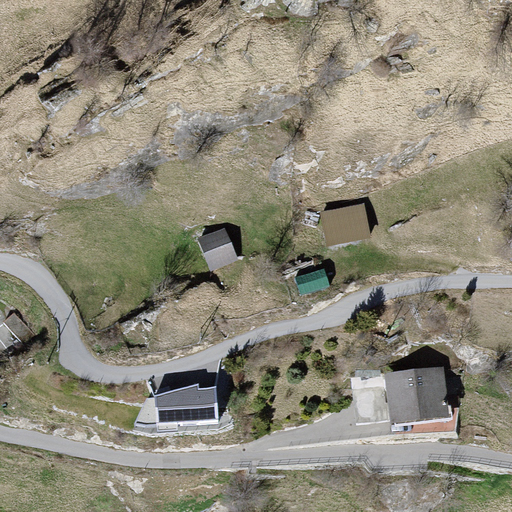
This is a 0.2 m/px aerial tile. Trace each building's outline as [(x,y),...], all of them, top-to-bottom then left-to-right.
[(362,205),(321,213),(327,245),(368,237),(362,205)] [(227,229),(197,240),(209,272),(238,262),(227,229)] [(312,254),(323,292),(369,279),(358,241),(312,254)] [(220,272),(189,283),(200,316),(232,305),(220,272)] [(443,368),(388,374),(394,424),(449,417),(443,368)] [(155,397),(155,426),(218,424),(216,388),(199,389),(198,384),(155,397)]
